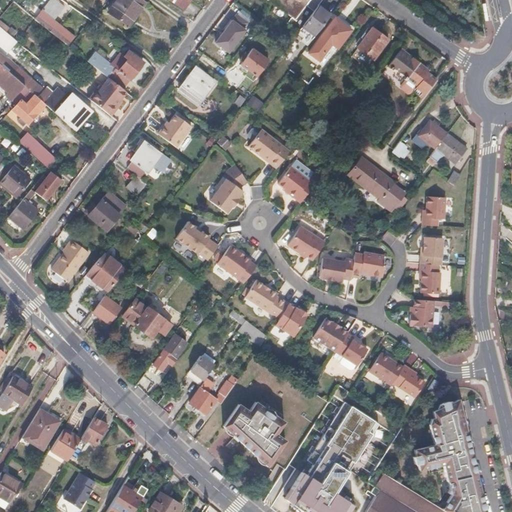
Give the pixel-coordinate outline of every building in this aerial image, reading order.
[(65,6),(57,0),(50,0),(35,19),(68,45),(76,36),(55,19),(65,6)] [(143,2),(140,0),(113,0),(106,10),(126,25),(143,2)] [(266,0),(292,20),(305,2),(302,0),(266,0)] [(330,14),(318,4),(299,29),(311,38),(314,35),(330,14)] [(236,13),(215,42),(228,52),(244,29),(241,27),(245,21),(236,13)] [(351,30),(335,17),(318,39),(308,51),(318,59),(328,47),(331,43),(337,47),(351,30)] [(387,38),(372,26),(357,46),(372,58),(387,38)] [(0,27),(0,53),(3,56),(16,42),(0,27)] [(268,60),(253,48),(246,56),(244,54),(241,59),(243,61),(241,64),(257,76),(268,60)] [(405,51),(400,48),(387,65),(391,68),(393,65),(400,71),(412,55),(406,51),(405,51)] [(95,52),(88,61),(103,73),(109,78),(122,89),(131,78),(132,79),(142,66),(142,61),(128,50),(125,53),(124,55),(121,54),(120,53),(111,64),(95,52)] [(412,55),(400,71),(405,76),(404,77),(406,79),(402,84),(402,87),(408,91),(411,91),(421,98),(436,77),(426,70),(428,67),(412,55)] [(6,58),(0,64),(28,89),(36,97),(42,90),(6,58)] [(0,83),(2,85),(0,87),(0,88),(12,99),(13,98),(17,102),(21,97),(28,89),(0,64),(0,83)] [(213,82),(195,67),(179,89),(196,103),(213,82)] [(126,92),(122,89),(109,78),(90,100),(108,114),(126,92)] [(361,85),(355,80),(349,87),(356,92),(361,85)] [(28,89),(21,97),(17,102),(11,108),(21,116),(17,120),(24,125),(27,122),(28,123),(44,104),(36,97),(28,89)] [(90,111),(71,93),(53,112),(73,129),(90,111)] [(165,126),(163,124),(157,133),(173,145),(188,124),(174,114),(168,122),(165,126)] [(430,120),(419,134),(434,146),(445,132),(430,120)] [(252,140),(259,131),(255,129),(252,128),(248,134),(249,137),(252,140)] [(252,140),(248,145),(262,156),(264,154),(278,165),(290,150),(261,128),(259,131),(252,140)] [(56,158),(26,131),(18,140),(49,167),(56,158)] [(466,148),(446,133),(430,153),(437,159),(443,152),(455,161),(466,148)] [(144,140),(141,137),(136,143),(140,145),(144,140)] [(144,140),(140,145),(130,159),(145,171),(150,164),(160,152),(144,140)] [(170,160),(160,152),(150,164),(160,172),(170,160)] [(264,154),(262,156),(277,167),(278,165),(264,154)] [(362,156),(348,173),(379,199),(378,200),(390,210),(394,205),(404,194),(405,191),(362,156)] [(313,172),(296,159),(278,184),(284,188),(295,196),(293,199),(299,203),(302,200),(311,188),(319,178),(312,173),(313,172)] [(222,176),(225,178),(208,200),(225,213),(230,207),(231,208),(238,199),(237,198),(242,192),(238,189),(239,187),(246,182),(233,164),(228,169),(222,176)] [(14,165),(0,181),(0,183),(16,197),(31,179),(14,165)] [(460,174),(453,170),(447,181),(453,185),(460,174)] [(51,171),(35,191),(36,192),(46,200),(61,179),(51,171)] [(135,173),(124,185),(134,193),(144,181),(135,173)] [(35,191),(32,188),(9,216),(23,228),(38,209),(31,203),(33,201),(30,199),(36,192),(35,191)] [(284,188),(283,190),(293,199),(295,196),(284,188)] [(89,212),(87,214),(103,228),(124,204),(108,190),(97,203),(89,212)] [(407,197),(404,194),(394,205),(398,208),(407,197)] [(431,195),(430,207),(429,215),(426,214),(425,223),(441,224),(442,217),(448,217),(449,196),(431,195)] [(85,208),(89,212),(97,203),(93,199),(85,208)] [(188,218),(175,234),(196,252),(197,251),(206,258),(217,244),(208,237),(209,235),(202,228),(200,230),(194,226),(196,224),(188,218)] [(324,240),(299,223),(287,243),(305,255),(306,254),(312,258),(324,240)] [(424,237),(423,247),(422,255),(420,255),(420,263),(438,264),(441,264),(443,238),(424,237)] [(87,251),(71,240),(51,271),(67,282),(87,251)] [(229,241),(215,259),(242,280),(255,263),(251,259),(252,258),(243,252),(243,253),(237,249),(238,248),(229,241)] [(101,252),(100,254),(85,274),(107,291),(123,269),(101,252)] [(362,254),(353,253),(352,261),(349,277),(358,278),(359,273),(360,271),(366,272),(365,274),(381,277),(384,264),(383,264),(384,256),(363,252),(362,254)] [(344,263),(321,259),(317,279),(341,283),(342,279),(348,281),(349,277),(352,261),(344,260),(344,263)] [(421,271),(421,278),(419,291),(438,293),(440,272),(437,272),(438,264),(420,263),(419,271),(421,271)] [(254,278),(243,294),(277,316),(286,303),(274,295),(276,292),(254,278)] [(119,308),(104,297),(92,313),(108,324),(119,308)] [(169,323),(134,299),(122,317),(152,337),(157,330),(162,333),(169,323)] [(415,299),(415,307),(414,315),(411,315),(410,325),(432,327),(434,300),(415,299)] [(296,310),(286,303),(277,316),(273,322),(291,334),(305,313),(298,307),(296,310)] [(230,306),(226,313),(239,323),(243,317),(230,306)] [(331,320),(324,316),(311,336),(332,350),(345,331),(346,330),(338,325),(339,323),(331,319),(331,320)] [(239,323),(235,328),(257,347),(265,335),(243,317),(239,323)] [(187,335),(176,328),(156,359),(167,366),(187,335)] [(351,335),(345,331),(332,350),(354,364),(365,348),(356,342),(349,338),(351,335)] [(401,365),(378,351),(367,368),(389,383),(391,381),(401,365)] [(212,363),(199,354),(189,369),(203,378),(212,363)] [(402,363),(401,365),(391,381),(410,394),(420,378),(413,374),(407,370),(409,367),(402,363)] [(237,376),(231,372),(214,396),(215,397),(221,401),(237,376)] [(31,386),(11,374),(0,392),(19,405),(31,386)] [(214,382),(206,376),(189,402),(205,413),(215,397),(214,396),(207,392),(214,382)] [(440,382),(433,377),(427,388),(433,392),(440,382)] [(418,469),(442,463),(446,480),(447,481),(449,488),(446,492),(450,494),(445,501),(447,502),(442,509),(446,511),(484,511),(480,494),(477,494),(476,488),(479,488),(469,445),(465,446),(464,440),(467,440),(464,425),(462,425),(461,420),(463,419),(457,398),(448,402),(447,400),(440,402),(441,406),(432,410),(433,417),(430,418),(428,424),(433,443),(413,448),(415,455),(412,455),(414,463),(416,463),(418,469)] [(237,404),(221,426),(233,437),(234,436),(238,439),(237,441),(266,466),(284,440),(274,433),(283,421),(253,401),(247,411),(237,404)] [(347,511),(351,507),(337,499),(380,425),(349,407),(308,478),(301,474),(284,504),(298,511),(347,511)] [(58,421),(37,408),(23,432),(44,445),(58,421)] [(106,425),(93,416),(80,438),(69,455),(75,459),(78,455),(80,457),(90,441),(94,444),(97,439),(99,440),(105,432),(102,430),(106,425)] [(71,436),(62,430),(50,450),(66,460),(69,455),(80,438),(73,434),(71,436)] [(446,511),(442,509),(440,508),(375,468),(367,481),(380,489),(365,511),(446,511)] [(21,484),(0,472),(0,496),(10,502),(21,484)] [(81,475),(79,473),(62,499),(78,509),(86,497),(83,496),(88,488),(89,489),(93,482),(81,475)] [(133,488),(124,483),(106,511),(131,511),(141,496),(132,490),(133,488)] [(132,490),(141,496),(143,494),(133,488),(132,490)] [(174,511),(180,503),(160,491),(149,510),(151,511),(174,511)] [(178,511),(183,505),(180,503),(174,511),(178,511)]
